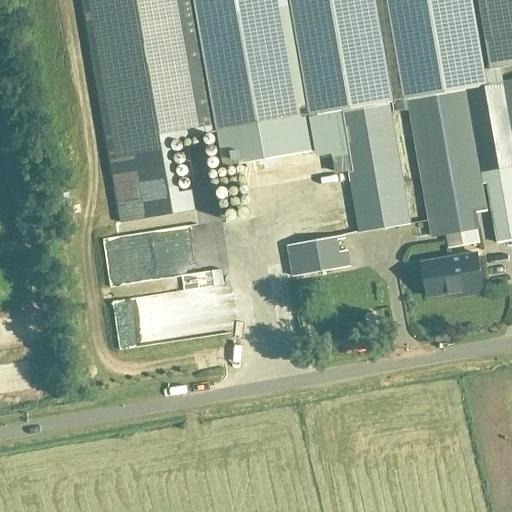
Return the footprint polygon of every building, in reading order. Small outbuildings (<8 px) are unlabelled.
[(286,0),(307,110),(304,111),(284,0),(191,0),(215,128),(211,129),(187,0),(80,0),(122,228),(196,214),(192,194),(179,196),(170,145),(218,136),(224,170),(315,153),(311,130),(339,125),(359,236),(408,227),(402,196),(387,105),(391,104),(393,114),(405,112),(403,101),(409,100),(424,192),(432,238),(488,227),(479,174),(485,173),(498,245),(511,242),(511,83),(503,85),(500,69),(511,66),(511,0),(476,0),(488,71),(482,72),(469,0),(286,0)] [(346,237),(285,246),(291,278),(351,267),(349,252),(340,252),(340,242),(347,240),(346,237)] [(142,272),(174,270),(173,253),(141,255),(142,272)] [(475,254),(420,263),(426,297),(454,292),(455,298),(482,293),(475,254)] [(5,293),(32,287),(27,267),(0,273),(5,293)] [(314,321),(307,279),(293,282),(300,323),(314,321)]
